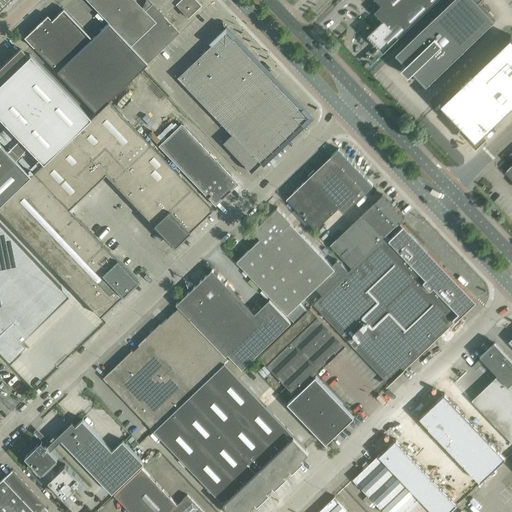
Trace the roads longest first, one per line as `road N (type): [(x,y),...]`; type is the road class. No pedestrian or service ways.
road 1 (unclassified): [(0,445),(348,116)]
road 2 (unclassified): [(288,511),(511,296)]
road 3 (secondary): [(236,0),(348,116)]
road 4 (secondary): [(365,100),(270,0)]
road 5 (secondary): [(451,191),(365,100)]
road 6 (secondary): [(348,116),(434,206)]
